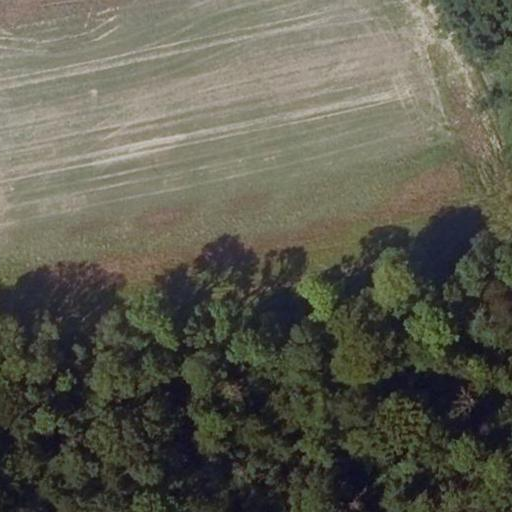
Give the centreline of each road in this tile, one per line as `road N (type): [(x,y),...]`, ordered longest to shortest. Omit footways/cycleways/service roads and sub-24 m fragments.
road 1 (track): [(208,511),(511,202)]
road 2 (track): [(479,511),(412,305)]
